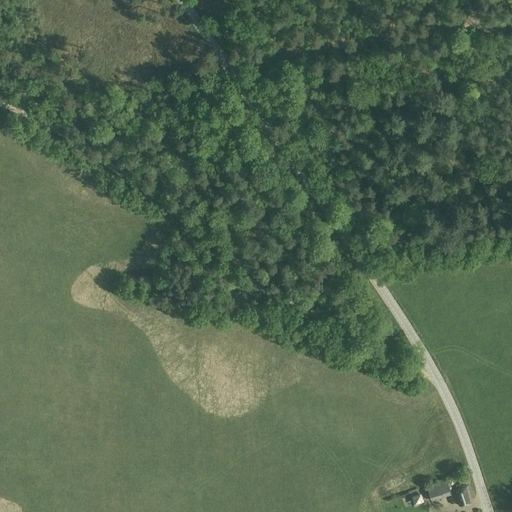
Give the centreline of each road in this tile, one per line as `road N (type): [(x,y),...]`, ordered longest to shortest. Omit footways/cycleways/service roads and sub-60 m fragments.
road 1 (unclassified): [(488,511),(441,384),(401,306),(179,0)]
road 2 (track): [(441,384),(308,311),(126,170),(0,105)]
